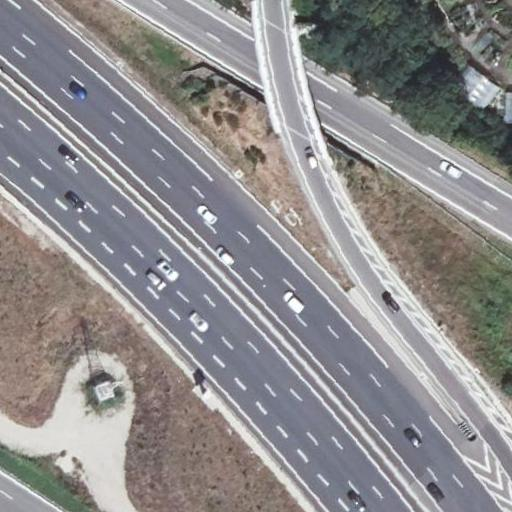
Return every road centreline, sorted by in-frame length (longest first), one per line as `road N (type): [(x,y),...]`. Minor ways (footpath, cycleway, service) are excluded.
road 1 (motorway): [(470,511),(225,233),(0,28)]
road 2 (motorway): [(511,494),(367,282),(298,133),(269,0)]
road 3 (motorway): [(0,127),(184,304),(369,511)]
road 4 (trunk): [(511,211),(151,0)]
road 5 (track): [(127,511),(87,436),(9,433),(0,425)]
